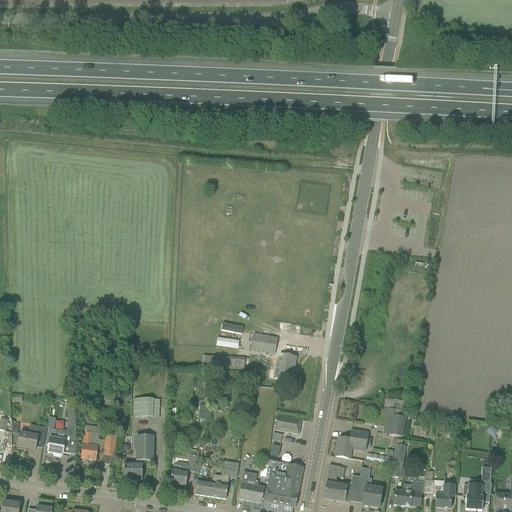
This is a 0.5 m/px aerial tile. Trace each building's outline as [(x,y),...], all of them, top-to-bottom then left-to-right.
[(277,340),(253,336),(251,352),(274,356),(277,340)] [(276,379),(281,380),(291,382),(295,359),(279,356),(278,363),(276,362),(275,370),(277,370),(276,379)] [(245,359),(231,358),(230,371),(244,371),(245,359)] [(121,403),(130,404),(132,384),(122,384),(121,397),(121,403)] [(152,401),(133,400),(132,418),(151,419),(152,401)] [(201,407),(199,420),(206,421),(206,420),(208,411),(208,408),(201,407)] [(66,432),(65,438),(76,440),(76,427),(73,408),(67,409),(68,422),(66,432)] [(274,431),(288,434),(298,435),(300,422),(277,417),(274,431)] [(391,417),(388,436),(402,439),(406,419),(391,417)] [(75,450),(76,440),(65,438),(66,432),(56,430),(56,431),(52,431),(54,419),(49,418),(46,430),(49,431),(46,446),(48,446),(47,454),(62,456),(63,448),(75,450)] [(20,433),(19,438),(17,448),(35,451),(36,445),(42,446),(45,429),(30,426),(28,435),(20,433)] [(485,432),(491,438),(497,432),(491,427),(485,432)] [(365,453),(368,434),(351,432),(349,441),(339,440),(335,458),(348,460),(350,451),(365,453)] [(97,448),(99,436),(93,435),(93,434),(84,433),(80,460),(95,462),(97,448)] [(113,457),(116,437),(106,436),(103,456),(113,457)] [(124,464),(123,471),(123,481),(141,481),(142,462),(152,462),(153,437),(136,437),(135,464),(124,464)] [(272,446),(270,456),(278,458),(280,447),(272,446)] [(393,460),(391,467),(390,477),(400,479),(405,448),(395,446),(393,459),(393,460)] [(365,463),(391,467),(393,460),(393,459),(372,455),(372,456),(367,455),(365,463)] [(171,472),(171,475),(169,485),(185,488),(187,478),(187,473),(195,474),(197,458),(189,457),(188,468),(173,466),(172,472),(171,472)] [(200,458),(197,480),(206,481),(207,470),(208,460),(200,458)] [(264,502),(262,510),(269,511),(291,511),(293,508),(294,509),(303,469),(279,464),(269,462),(265,483),(267,483),(266,490),(265,493),(263,502),(264,502)] [(211,484),(209,498),(210,498),(225,501),(227,491),(229,476),(237,477),(239,465),(223,463),(221,477),(213,476),(212,476),(211,484)] [(335,486),(337,468),(329,467),(323,501),(344,504),(348,505),(350,494),(356,495),(359,479),(352,478),(350,485),(347,484),(346,487),(335,486)] [(361,469),(359,479),(356,495),(363,496),(362,507),(378,509),(381,491),(369,489),(371,480),(368,480),(370,471),(361,469)] [(490,483),(490,470),(480,469),(479,483),(484,484),(489,484),(490,483)] [(256,476),(243,473),(238,501),(261,505),(264,489),(257,488),(258,484),(254,484),(256,476)] [(494,510),(494,511),(507,511),(508,510),(511,510),(511,477),(510,477),(509,496),(495,495),(494,510)] [(195,496),(209,498),(211,484),(197,482),(196,486),(195,496)] [(450,510),(451,498),(453,498),(454,488),(443,487),(443,488),(433,487),(433,482),(425,482),(424,496),(435,497),(434,509),(450,510)] [(420,498),(420,495),(422,495),(424,483),(417,483),(415,483),(411,486),(410,494),(394,492),(394,495),(393,506),(409,508),(410,507),(419,508),(420,498)] [(462,497),(465,497),(464,511),(478,511),(480,511),(482,499),(489,499),(490,483),(489,484),(484,484),(483,487),(463,486),(462,497)] [(18,511),(19,505),(3,503),(2,511),(0,511),(18,511)]
